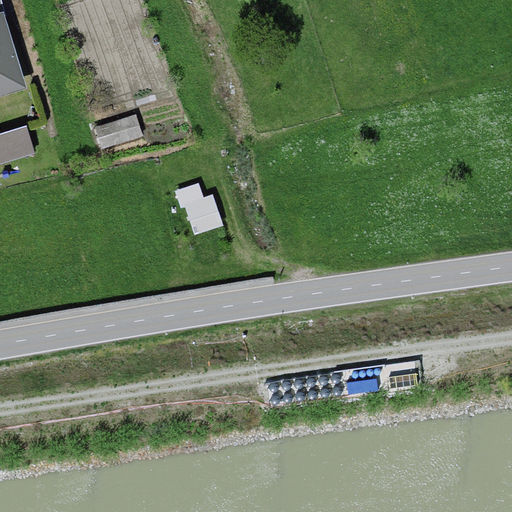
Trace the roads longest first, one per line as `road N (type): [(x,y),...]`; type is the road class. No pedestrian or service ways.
road 1 (tertiary): [(0,347),(511,267)]
road 2 (track): [(0,413),(511,339)]
